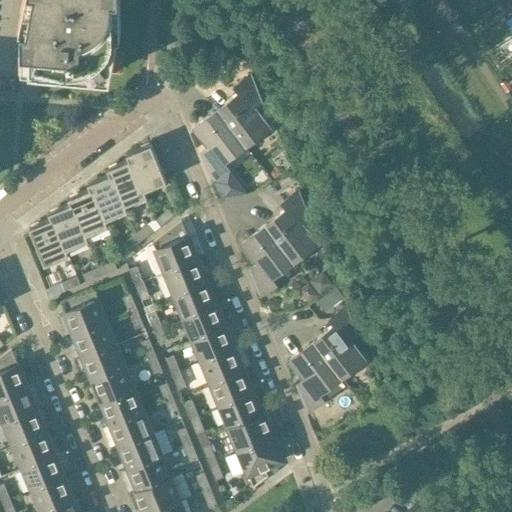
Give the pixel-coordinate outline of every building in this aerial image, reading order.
[(117,31),(116,0),(32,0),(28,23),(22,22),(22,45),(29,46),(29,48),(29,49),(29,67),(73,70),(110,74),(119,31),(117,31)] [(195,0),(182,0),(181,8),(194,10),(195,0)] [(240,92),(217,109),(245,143),(268,125),(253,105),(260,100),(250,75),(235,85),(240,92)] [(222,160),(245,143),(217,109),(194,126),(209,147),(202,151),(213,177),(227,167),(222,160)] [(126,153),(129,158),(130,158),(143,189),(144,189),(165,180),(150,143),(126,153)] [(130,158),(129,158),(116,163),(107,167),(109,173),(110,173),(123,204),(125,203),(146,194),(144,189),(143,189),(130,158)] [(216,180),(215,183),(225,195),(246,192),(228,171),(216,180)] [(110,173),(109,173),(97,178),(87,182),(90,188),(91,187),(104,219),(105,218),(127,209),(125,203),(123,204),(110,173)] [(91,187),(90,188),(78,193),(68,197),(70,202),(71,202),(84,233),(86,233),(107,224),(105,218),(104,219),(91,187)] [(288,208),(265,225),(293,259),(316,241),(301,221),(308,216),(297,191),(283,201),(288,208)] [(84,233),(71,202),(70,202),(48,211),(51,217),(52,217),(65,248),(66,248),(88,239),(86,233),(84,233)] [(168,209),(155,218),(160,225),(173,215),(168,209)] [(52,217),(51,217),(39,222),(29,226),(44,263),(68,253),(66,248),(65,248),(52,217)] [(188,235),(181,219),(152,241),(164,272),(198,258),(193,247),(195,247),(192,239),(190,240),(188,235)] [(148,224),(136,233),(134,234),(139,241),(153,230),(148,224)] [(270,277),(293,259),(265,225),(242,242),(257,263),(250,267),(260,293),(275,283),(270,277)] [(121,244),(126,251),(139,241),(134,234),(121,244)] [(198,258),(164,272),(174,294),(207,280),(202,269),(204,269),(201,261),(199,262),(198,258)] [(113,261),(98,267),(101,275),(116,269),(113,261)] [(136,265),(129,268),(135,284),(143,281),(136,265)] [(82,273),(85,281),(101,275),(98,267),(82,273)] [(76,276),(61,282),(64,290),(80,284),(76,276)] [(207,280),(174,294),(183,316),(216,303),(211,292),(213,291),(210,284),(208,284),(207,280)] [(143,281),(135,284),(141,299),(149,296),(143,281)] [(93,287),(60,300),(64,311),(64,312),(66,316),(65,317),(68,324),(69,324),(74,335),(107,321),(93,287)] [(335,288),(317,301),(323,311),(342,297),(335,288)] [(137,309),(130,293),(122,297),(129,312),(137,309)] [(216,303),(183,316),(192,338),(225,325),(221,314),(222,313),(219,306),(218,306),(216,303)] [(335,324),(312,341),(341,374),(364,357),(349,337),(355,332),(345,307),(331,317),(335,324)] [(137,309),(129,312),(135,328),(143,325),(137,309)] [(155,310),(147,313),(153,328),(161,325),(155,310)] [(107,321),(74,335),(75,339),(74,339),(77,347),(78,346),(83,357),(116,343),(107,321)] [(161,325),(153,328),(160,344),(167,341),(161,325)] [(225,325),(192,338),(201,361),(234,347),(230,336),(231,335),(228,328),(227,329),(225,325)] [(141,341),(147,357),(155,354),(149,338),(141,341)] [(318,391),(341,374),(312,341),(289,358),(304,379),(298,383),(308,409),(322,399),(318,391)] [(116,343),(83,357),(84,361),(83,361),(86,369),(87,368),(92,379),(125,366),(116,343)] [(234,347),(201,361),(210,383),(243,369),(239,358),(240,358),(237,350),(236,351),(234,347)] [(0,355),(0,398),(28,387),(24,375),(25,375),(22,368),(20,368),(11,348),(0,355)] [(161,369),(155,354),(147,357),(153,372),(161,369)] [(173,354),(165,357),(171,373),(179,370),(173,354)] [(125,366),(92,379),(93,383),(92,384),(95,391),(96,390),(101,401),(134,388),(125,366)] [(243,369),(210,383),(219,405),(253,392),(248,380),(249,380),(246,372),(245,373),(243,369)] [(179,370),(171,373),(178,388),(186,385),(179,370)] [(173,398),(167,382),(159,385),(165,401),(173,398)] [(28,387),(0,398),(0,413),(4,422),(37,409),(33,398),(34,397),(31,390),(30,390),(28,387)] [(134,388),(101,401),(103,405),(101,406),(104,413),(106,413),(110,424),(143,410),(134,388)] [(253,392),(219,405),(228,427),(261,413),(257,403),(258,402),(255,395),(254,395),(253,392)] [(179,413),(173,398),(165,401),(171,416),(179,413)] [(191,399),(183,402),(190,417),(197,414),(191,399)] [(37,409),(4,422),(13,445),(46,431),(42,420),(43,419),(40,412),(39,412),(37,409)] [(143,410),(110,424),(112,427),(110,428),(113,435),(115,435),(119,446),(152,432),(143,410)] [(261,413),(228,427),(238,451),(273,436),(268,424),(270,424),(267,417),(265,417),(263,412),(261,413)] [(197,414),(190,417),(196,433),(204,430),(197,414)] [(177,430),(183,445),(191,442),(185,427),(177,430)] [(46,431),(13,445),(22,467),(55,453),(51,442),(52,442),(49,434),(48,435),(46,431)] [(162,454),(158,446),(152,432),(119,446),(121,450),(120,450),(123,458),(124,457),(128,468),(162,454)] [(273,463),(282,459),(277,447),(279,446),(276,439),(274,439),(273,436),(238,451),(253,486),(268,474),(272,471),(272,470),(275,468),(273,463)] [(191,442),(183,445),(190,461),(198,458),(191,442)] [(209,443),(202,447),(208,463),(216,460),(209,443)] [(55,453),(22,467),(31,489),(64,475),(60,464),(61,464),(58,456),(57,457),(55,453)] [(162,454),(128,468),(130,472),(129,472),(132,480),(133,479),(137,490),(137,491),(171,477),(162,454)] [(223,476),(216,460),(208,463),(215,479),(223,476)] [(195,475),(202,491),(210,488),(203,472),(195,475)] [(64,475),(31,489),(40,511),(74,497),(69,487),(70,486),(67,479),(66,479),(64,475)] [(171,477),(137,491),(137,490),(135,490),(137,495),(136,496),(139,503),(140,503),(144,511),(151,511),(180,500),(171,477)] [(3,483),(0,483),(0,497),(2,501),(9,498),(3,483)] [(210,488),(202,491),(209,508),(217,505),(210,488)] [(74,497),(40,511),(79,511),(78,509),(79,508),(76,501),(75,501),(74,497)] [(412,511),(429,511),(423,497),(409,507),(412,511)] [(15,511),(9,498),(2,501),(6,511),(15,511)] [(185,511),(180,500),(151,511),(185,511)]
